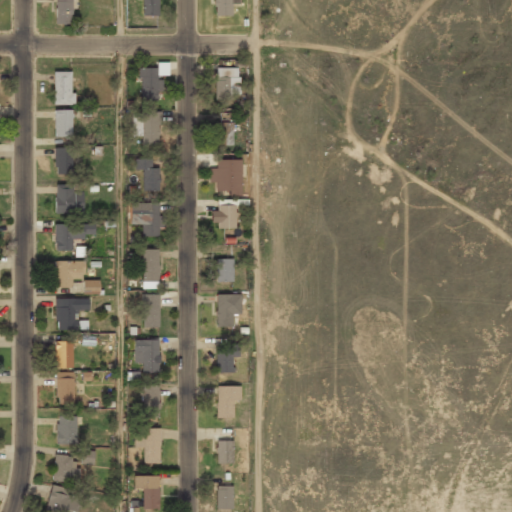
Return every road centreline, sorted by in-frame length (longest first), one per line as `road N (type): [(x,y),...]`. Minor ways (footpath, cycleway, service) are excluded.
road 1 (residential): [(20,0),(23,454),(9,511)]
road 2 (residential): [(185,511),(184,0)]
road 3 (residential): [(0,44),(184,46)]
